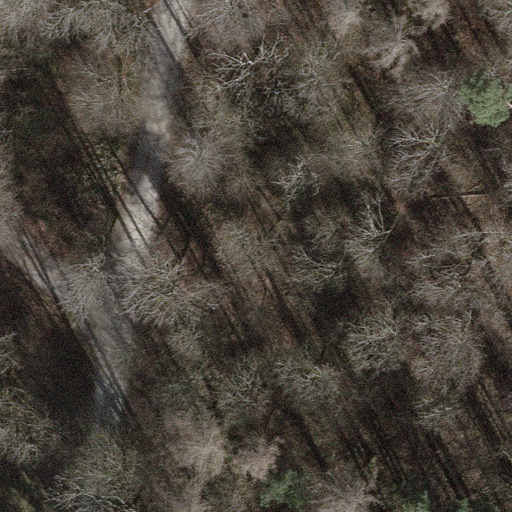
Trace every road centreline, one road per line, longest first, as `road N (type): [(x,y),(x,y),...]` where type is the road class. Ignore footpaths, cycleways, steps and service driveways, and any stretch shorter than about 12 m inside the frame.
road 1 (track): [(120,322),(126,249),(176,0)]
road 2 (track): [(87,511),(120,322)]
road 3 (track): [(0,226),(120,322)]
